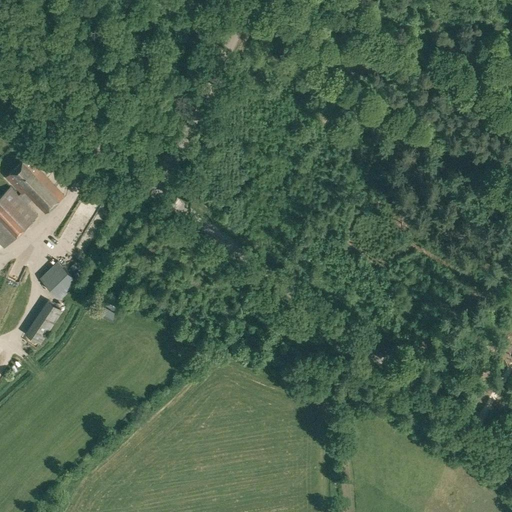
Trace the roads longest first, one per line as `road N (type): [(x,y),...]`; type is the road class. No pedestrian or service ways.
road 1 (tertiary): [(511,460),(156,188)]
road 2 (tertiary): [(156,188),(250,0)]
road 3 (tertiary): [(0,54),(35,94),(156,188)]
